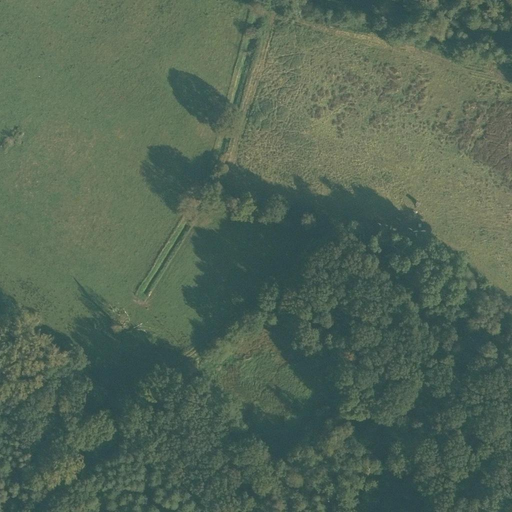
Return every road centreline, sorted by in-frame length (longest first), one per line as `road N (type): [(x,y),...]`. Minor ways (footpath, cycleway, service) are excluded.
road 1 (track): [(40,511),(107,420),(341,241)]
road 2 (track): [(0,308),(124,410),(129,425),(225,511)]
road 3 (track): [(511,43),(348,0)]
